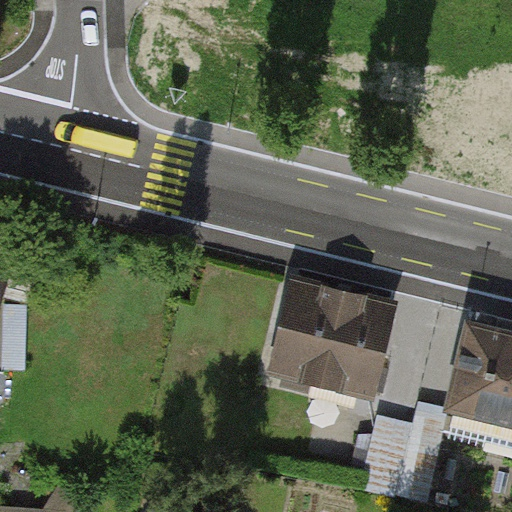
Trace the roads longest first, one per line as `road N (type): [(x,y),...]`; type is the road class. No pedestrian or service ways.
road 1 (primary): [(62,149),(511,259)]
road 2 (residential): [(62,149),(78,73),(79,0)]
